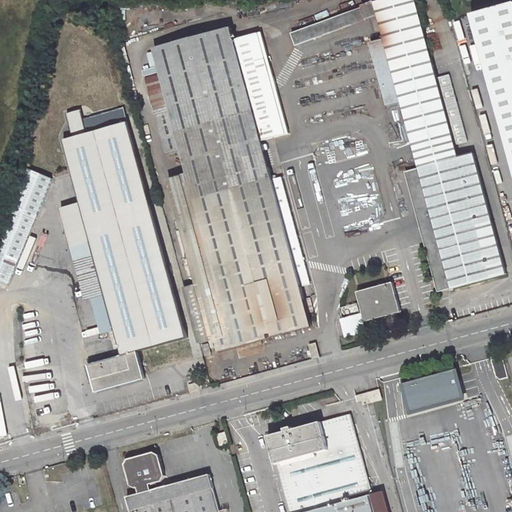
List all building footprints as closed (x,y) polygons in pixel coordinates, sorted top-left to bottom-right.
[(296,43),(379,14),(375,1),(374,0),(372,0),(363,3),(364,5),(363,6),(292,31),(296,43)] [(403,101),(420,167),(453,287),(507,272),(473,144),(457,148),(456,144),(469,141),(455,89),(442,92),(416,0),(380,0),(375,1),(379,14),(383,29),(385,38),(403,101)] [(511,2),(472,15),(511,165),(511,2)] [(184,144),(195,183),(175,189),(183,217),(178,219),(189,258),(194,257),(198,271),(202,283),(185,288),(200,342),(217,337),(220,351),(245,344),(246,347),(257,344),(256,341),(316,324),(313,311),(318,309),(314,296),(309,297),(305,285),(314,282),(300,232),(291,235),(290,231),(299,229),(284,175),(274,177),(264,139),(291,131),(262,29),(235,36),(232,25),(156,45),(172,106),(157,111),(168,149),(184,144)] [(383,29),(368,33),(370,42),(385,38),(383,29)] [(403,101),(385,38),(370,42),(388,106),(403,101)] [(74,175),(81,201),(60,206),(71,245),(92,239),(106,290),(123,353),(90,363),(94,378),(117,372),(120,383),(146,377),(138,349),(189,335),(125,105),(83,117),(80,107),(66,111),(71,128),(73,135),(68,136),(64,138),(70,160),(62,162),(66,177),(74,175)] [(37,154),(58,162),(62,151),(41,143),(37,154)] [(58,165),(34,156),(0,247),(0,279),(12,284),(58,165)] [(406,171),(438,291),(453,287),(420,167),(406,171)] [(71,245),(86,296),(106,290),(92,239),(71,245)] [(189,258),(193,272),(198,271),(194,257),(189,258)] [(397,279),(362,288),(370,319),(406,310),(397,279)] [(365,312),(347,317),(351,335),(369,330),(365,312)] [(447,314),(440,316),(442,322),(449,321),(447,314)] [(167,359),(202,349),(198,335),(149,349),(154,368),(168,364),(167,359)] [(214,353),(210,341),(203,343),(206,355),(214,353)] [(313,343),(316,357),(325,355),(321,341),(313,343)] [(493,359),(498,376),(502,380),(510,378),(504,356),(493,359)] [(459,370),(402,385),(410,415),(466,400),(459,370)] [(117,372),(94,378),(97,390),(120,383),(117,372)] [(200,380),(189,383),(191,391),(203,388),(200,380)] [(382,398),(380,388),(370,391),(372,400),(382,398)] [(364,403),(372,400),(370,391),(358,394),(359,400),(363,399),(364,403)] [(389,511),(384,490),(350,499),(350,497),(344,498),(344,501),(343,501),(342,498),(372,489),(351,413),(293,429),(292,426),(284,429),(285,431),(268,436),(276,464),(277,463),(290,511),(389,511)] [(215,434),(218,446),(228,444),(225,432),(215,434)] [(218,511),(208,473),(167,484),(158,487),(156,480),(160,479),(164,475),(158,454),(152,450),(126,457),(122,463),(128,483),(133,486),(136,485),(138,492),(125,496),(128,511),(218,511)]
